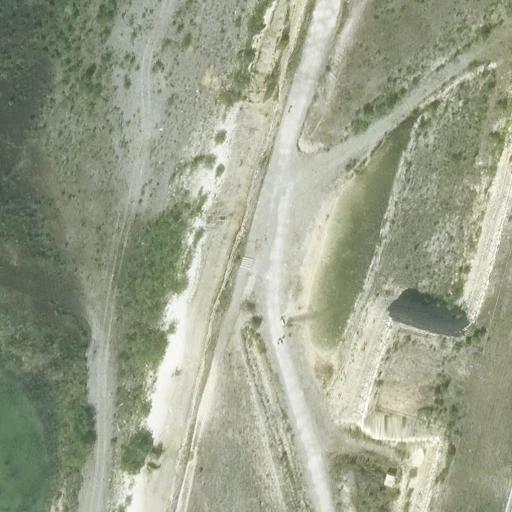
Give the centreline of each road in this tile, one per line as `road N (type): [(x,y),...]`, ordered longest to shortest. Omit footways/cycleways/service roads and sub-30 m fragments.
road 1 (track): [(326,511),(260,299),(271,197),(324,0)]
road 2 (track): [(91,511),(102,343),(68,302),(0,281)]
